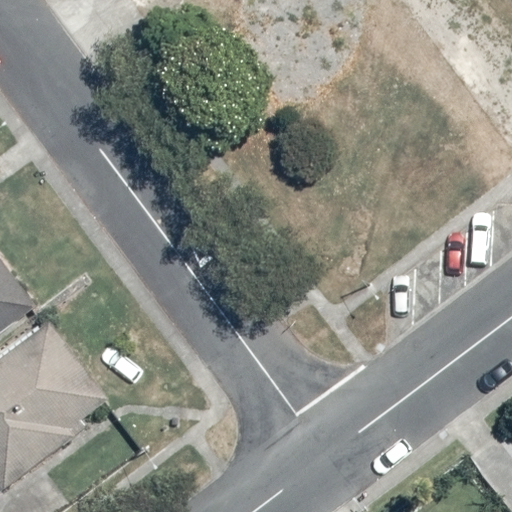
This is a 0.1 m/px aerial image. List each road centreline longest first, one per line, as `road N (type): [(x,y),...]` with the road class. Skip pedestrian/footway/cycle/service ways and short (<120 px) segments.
road 1 (residential): [(329,454),(0,15)]
road 2 (residential): [(511,313),(329,454)]
